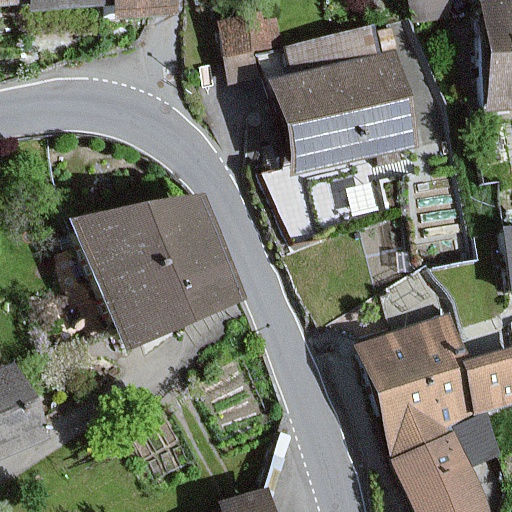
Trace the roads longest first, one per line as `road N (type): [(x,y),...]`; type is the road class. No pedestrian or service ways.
road 1 (secondary): [(343,511),(336,476),(231,217),(194,159),(120,111)]
road 2 (track): [(226,486),(158,365)]
road 3 (secondary): [(120,111),(76,103),(0,114)]
road 4 (residential): [(120,111),(148,63),(166,0)]
